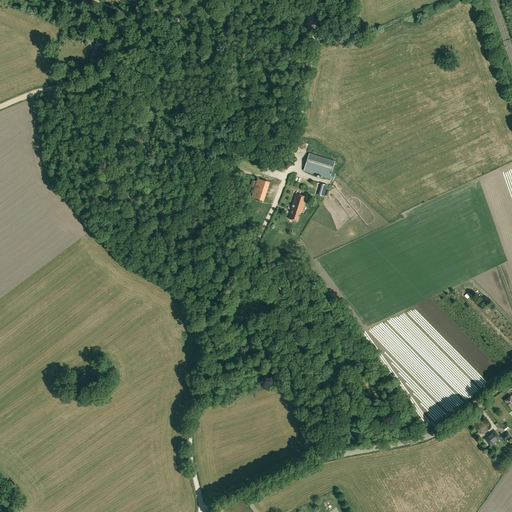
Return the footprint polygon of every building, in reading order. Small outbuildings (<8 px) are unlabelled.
[(97,62),(102,46),(96,44),(91,61),(97,62)] [(309,154),(311,144),(302,143),(301,153),(309,154)] [(330,179),(335,162),(309,154),(304,171),(330,179)] [(257,178),(251,197),(264,201),(270,183),(257,178)] [(306,197),(296,194),(291,210),(292,211),(289,219),(298,222),(300,213),(301,214),(306,197)] [(501,438),(496,430),(485,439),(491,446),(501,438)] [(511,436),(509,432),(502,437),(506,442),(511,436)]
